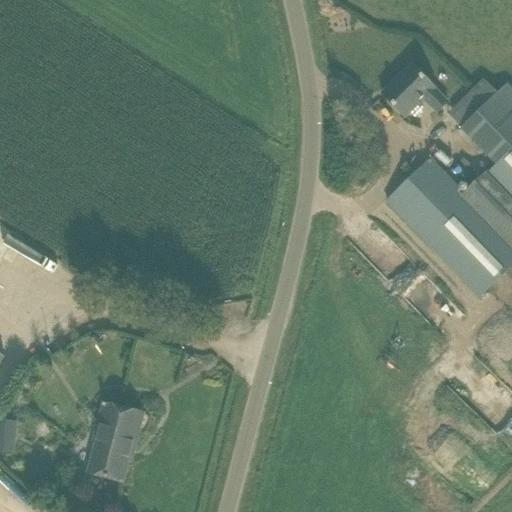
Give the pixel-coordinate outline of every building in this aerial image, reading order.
[(382,94),(404,117),(422,100),(437,115),(448,104),(435,91),(436,90),(412,65),(382,94)] [(431,158),(386,202),(400,216),(478,298),(511,265),(511,87),(508,84),(497,94),(491,88),(484,80),(478,86),(459,103),(473,117),(461,128),(460,129),(496,166),(485,177),(466,195),(449,178),(435,163),(436,163),(431,158)] [(0,363),(5,357),(0,353),(0,261),(17,234),(1,223),(0,222),(0,363)] [(133,451),(143,414),(102,403),(97,424),(99,425),(86,473),(122,483),(131,451),(133,451)] [(0,451),(18,451),(19,421),(0,420),(0,451)]
